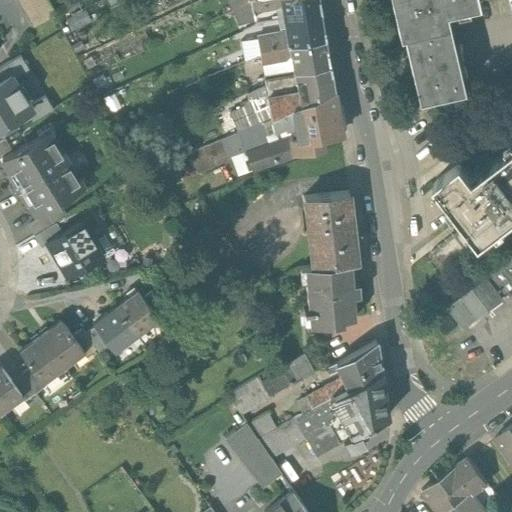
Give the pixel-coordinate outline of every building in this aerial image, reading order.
[(55,14),(46,0),(16,0),(33,27),(55,14)] [(232,0),(235,9),(243,5),(251,2),(250,0),(232,0)] [(281,0),(250,0),(251,2),(243,5),(244,9),(252,7),(253,16),(259,15),(258,10),(276,7),(282,4),(281,0)] [(317,0),(281,0),(282,4),(283,9),(277,10),(279,19),(320,12),(317,0)] [(475,0),(389,0),(398,37),(402,36),(417,100),(462,90),(445,13),(477,6),(475,0)] [(320,12),(279,19),(280,29),(286,28),(286,32),(289,45),(324,38),(320,12)] [(282,32),(263,36),(262,31),(256,32),(259,50),(289,45),(286,32),(282,33),(282,32)] [(324,38),(289,45),(291,56),(293,71),(329,64),(324,38)] [(289,45),(259,50),(262,70),(268,69),(267,63),(286,59),(291,56),(289,45)] [(0,67),(0,81),(10,76),(12,79),(28,70),(19,56),(0,67)] [(283,73),(281,73),(282,79),(288,78),(288,80),(295,79),(297,91),(267,97),(270,117),(292,107),(333,91),(333,89),(329,64),(293,71),(289,72),(283,73)] [(0,81),(0,127),(25,112),(30,109),(28,106),(12,79),(10,76),(0,81)] [(263,76),(251,79),(256,90),(265,85),(263,76)] [(333,91),(292,107),(296,136),(291,137),(293,150),(322,147),(321,136),(333,135),(340,126),(336,107),(333,91)] [(30,109),(25,112),(32,122),(52,110),(44,96),(28,106),(30,109)] [(267,97),(252,100),(255,123),(270,117),(267,97)] [(255,123),(236,131),(244,153),(252,171),(293,155),(293,150),(291,137),(296,136),(292,107),(270,117),(255,123)] [(196,172),(244,153),(236,131),(188,151),(196,172)] [(78,179),(53,138),(44,144),(39,136),(27,143),(26,142),(16,148),(17,150),(1,159),(9,172),(8,172),(16,184),(21,191),(20,191),(27,204),(28,203),(36,216),(51,207),(52,208),(63,202),(62,200),(74,193),(69,185),(78,179)] [(4,139),(0,141),(0,155),(11,149),(4,139)] [(511,148),(474,177),(462,162),(435,182),(468,224),(429,255),(446,277),(485,247),(480,240),(511,216),(511,148)] [(347,191),(305,196),(313,266),(350,263),(356,263),(347,191)] [(46,215),(27,226),(33,236),(52,225),(46,215)] [(93,243),(80,221),(60,233),(46,242),(47,243),(67,276),(95,259),(97,263),(114,253),(104,236),(93,243)] [(52,225),(33,236),(40,247),(47,243),(46,242),(60,233),(54,223),(52,225)] [(257,281),(217,232),(200,246),(240,295),(257,281)] [(511,256),(510,258),(511,260),(471,289),(488,312),(504,300),(502,297),(509,292),(511,296),(511,256)] [(313,266),(308,267),(310,282),(306,283),(308,312),(312,312),(313,326),(343,324),(342,318),(355,317),(353,296),(359,296),(357,284),(352,284),(350,263),(313,266)] [(144,299),(137,289),(114,306),(135,334),(157,317),(144,299)] [(168,310),(154,291),(144,299),(157,317),(168,310)] [(135,334),(114,306),(92,322),(95,326),(109,345),(113,350),(135,334)] [(72,336),(60,319),(39,335),(63,367),(83,352),(84,352),(72,336)] [(109,345),(95,326),(85,333),(95,348),(99,352),(109,345)] [(85,333),(81,329),(72,336),(84,352),(83,352),(85,355),(95,348),(85,333)] [(39,335),(18,350),(30,367),(42,383),(43,382),(63,367),(39,335)] [(344,378),(307,399),(312,409),(381,371),(375,341),(327,369),(331,376),(340,371),(344,378)] [(303,355),(270,376),(267,370),(226,396),(238,414),(312,372),(303,355)] [(11,381),(0,366),(0,410),(1,411),(22,395),(11,381)] [(30,367),(21,374),(35,393),(45,385),(43,382),(42,383),(30,367)] [(301,415),(294,419),(306,437),(318,455),(345,440),(350,451),(365,443),(359,432),(388,417),(381,371),(312,409),(301,415)] [(35,393),(21,374),(11,381),(22,395),(25,400),(35,393)] [(306,399),(295,405),(301,415),(312,409),(307,399),(306,399)] [(294,419),(256,440),(269,458),(306,437),(294,419)] [(256,440),(245,424),(225,440),(263,489),(281,475),(269,458),(256,440)] [(511,428),(510,427),(495,438),(511,461),(511,428)] [(471,490),(455,466),(437,479),(460,511),(468,511),(477,506),(473,501),(470,504),(464,495),(471,490)] [(460,511),(437,479),(421,491),(436,511),(460,511)] [(306,511),(292,491),(266,511),(306,511)]
